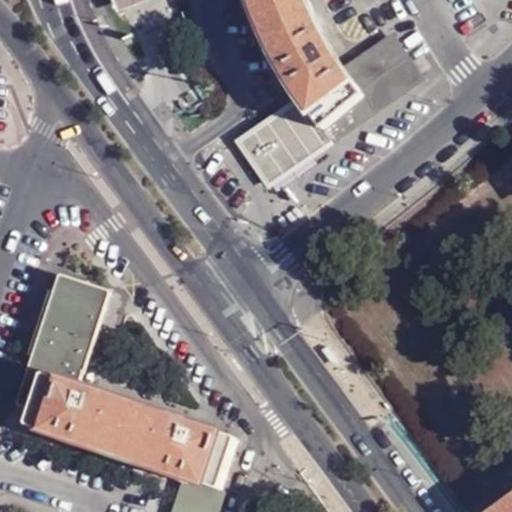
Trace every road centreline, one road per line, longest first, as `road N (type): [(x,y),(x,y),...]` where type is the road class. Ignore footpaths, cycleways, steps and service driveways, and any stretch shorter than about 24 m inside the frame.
road 1 (residential): [(41,148),(77,175),(267,436)]
road 2 (residential): [(249,290),(468,100)]
road 3 (secondary): [(415,511),(249,290)]
road 4 (residential): [(208,0),(244,99),(211,137),(160,174)]
road 5 (secondary): [(160,174),(65,39),(51,0)]
road 6 (secondary): [(171,250),(287,406)]
road 7 (secondary): [(69,112),(171,250)]
road 8 (secondary): [(249,290),(160,174)]
road 9 (secondary): [(287,406),(363,511)]
